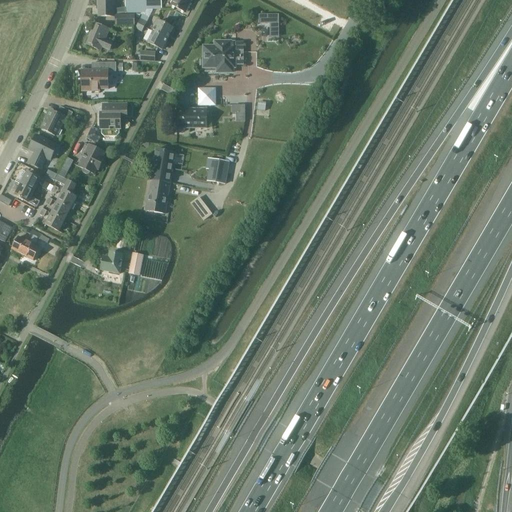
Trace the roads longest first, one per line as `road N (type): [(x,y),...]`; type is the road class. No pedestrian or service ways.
road 1 (unclassified): [(58,511),(69,447),(91,412),(114,395),(202,371),(232,345),(441,0)]
road 2 (motorway): [(511,46),(389,218),(210,511)]
road 3 (motorway): [(511,65),(253,511)]
road 4 (motorway): [(332,511),(511,205)]
road 5 (motorway): [(387,511),(439,425),(511,268)]
road 6 (residential): [(0,177),(77,0)]
road 7 (residential): [(364,0),(314,73),(252,81)]
